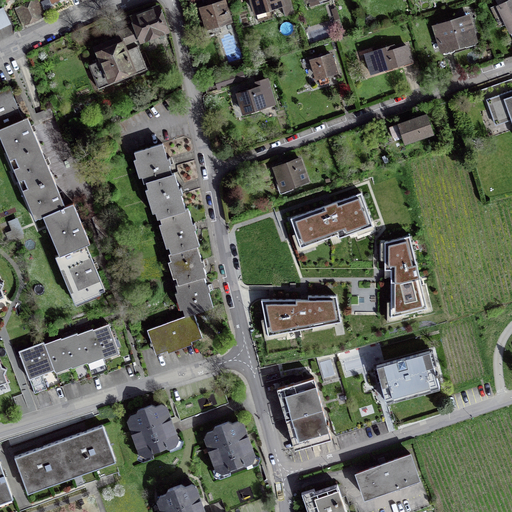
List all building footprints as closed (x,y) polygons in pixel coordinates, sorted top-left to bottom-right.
[(31,0),(15,8),(22,24),(44,14),(37,0),(31,0)] [(235,13),(231,0),(229,0),(201,8),(207,27),(204,28),(207,37),(222,32),(219,24),(230,21),(228,15),(235,13)] [(282,4),(285,14),(294,12),(290,0),(251,0),(256,12),(282,4)] [(508,23),(511,30),(511,29),(511,0),(499,7),(508,23)] [(505,25),(508,23),(499,7),(498,4),(491,8),(499,24),(503,22),(505,25)] [(133,17),(136,25),(140,37),(142,40),(167,31),(158,7),(133,17)] [(468,16),(434,26),(442,51),(475,41),(468,16)] [(122,45),(140,37),(136,25),(117,33),(117,38),(96,47),(101,59),(89,64),(98,89),(147,68),(138,46),(125,51),(122,45)] [(365,54),(371,73),(411,61),(407,46),(394,49),(393,45),(365,54)] [(330,54),(312,60),(317,77),(335,71),(330,54)] [(242,69),(215,77),(218,85),(244,76),(242,69)] [(258,87),(238,93),(244,112),(274,103),(267,80),(257,83),(258,87)] [(0,128),(23,119),(9,86),(0,90),(0,128)] [(511,89),(486,99),(495,125),(511,120),(511,122),(511,89)] [(390,126),(395,140),(403,137),(405,143),(433,133),(426,114),(390,126)] [(27,117),(23,119),(0,128),(0,136),(1,138),(2,138),(7,150),(9,149),(13,158),(40,146),(27,117)] [(146,181),(172,173),(169,164),(171,164),(169,158),(167,158),(162,143),(134,152),(136,159),(138,158),(143,175),(142,176),(144,182),(146,181)] [(20,180),(23,179),(26,188),(53,177),(40,146),(13,158),(17,167),(15,168),(20,180)] [(299,158),(274,167),(282,189),(307,180),(299,158)] [(181,187),(179,188),(174,173),(172,173),(146,181),(148,188),(149,187),(157,210),(155,211),(157,217),(160,217),(185,209),(181,194),(182,193),(181,187)] [(47,214),(65,206),(53,177),(26,188),(30,197),(28,198),(33,211),(36,209),(39,217),(47,214)] [(362,225),(372,222),(361,192),(290,217),(299,243),(307,241),(308,244),(337,234),(339,237),(363,229),(362,225)] [(73,203),(65,206),(47,214),(52,226),(49,227),(56,242),(59,241),(63,252),(59,254),(60,254),(90,242),(73,203)] [(197,245),(199,244),(194,229),(196,228),(194,223),(193,223),(188,208),(185,209),(160,217),(162,223),(163,223),(170,246),(169,246),(171,253),(197,245)] [(107,236),(98,216),(93,218),(102,238),(107,236)] [(20,218),(9,223),(12,231),(5,234),(9,245),(28,237),(20,218)] [(409,235),(385,241),(385,269),(391,269),(391,310),(400,310),(401,314),(424,308),(422,300),(425,299),(409,235)] [(90,242),(60,254),(65,267),(62,268),(70,287),(69,288),(73,298),(92,290),(94,293),(105,289),(86,244),(90,242)] [(176,277),(178,284),(204,276),(206,275),(203,266),(205,265),(203,259),(201,260),(197,245),(171,253),(169,253),(171,260),(172,260),(177,277),(176,277)] [(207,285),(204,276),(178,284),(175,284),(177,291),(179,290),(184,307),(183,308),(185,315),(193,312),(213,306),(208,291),(210,290),(208,284),(207,285)] [(308,299),(261,299),(267,328),(275,328),(275,333),(341,321),(336,295),(308,295),(308,299)] [(191,340),(202,336),(193,312),(185,315),(135,334),(140,348),(152,344),(156,353),(167,349),(166,348),(191,339),(191,340)] [(118,348),(108,323),(93,329),(108,370),(108,371),(124,365),(124,364),(118,348)] [(93,329),(92,328),(77,334),(92,374),(92,375),(108,370),(93,329)] [(77,334),(76,333),(61,338),(76,379),(76,380),(92,374),(77,334)] [(61,338),(60,337),(44,343),(59,383),(60,385),(76,379),(61,338)] [(47,388),(59,383),(44,343),(44,341),(31,346),(47,388)] [(129,344),(118,348),(124,364),(135,360),(129,344)] [(34,393),(47,388),(31,346),(18,350),(34,393)] [(430,351),(376,365),(386,402),(440,387),(430,351)] [(229,403),(218,375),(170,393),(180,421),(229,403)] [(289,416),(289,417),(322,407),(314,377),(281,387),(289,416)] [(175,443),(178,437),(166,406),(161,404),(155,406),(152,404),(138,409),(136,413),(130,416),(128,420),(140,452),(146,454),(152,452),(153,449),(166,444),(169,446),(175,443)] [(335,436),(386,420),(381,405),(331,421),(335,436)] [(322,407),(289,417),(298,447),(331,437),(322,407)] [(242,461),(245,462),(252,460),(254,454),(243,423),(238,421),(232,423),(228,421),(215,426),(213,430),(207,432),(205,437),(217,468),(222,471),(229,469),(230,466),(242,461)] [(103,424),(58,440),(70,471),(76,469),(78,473),(93,467),(92,463),(98,461),(100,465),(115,459),(103,424)] [(71,475),(70,471),(58,440),(14,456),(26,487),(33,485),(34,488),(50,483),(48,479),(54,477),(56,480),(71,475)] [(419,478),(410,453),(356,472),(365,497),(419,478)] [(0,500),(12,496),(0,462),(0,500)] [(205,511),(196,486),(191,484),(185,486),(181,484),(168,489),(166,493),(160,495),(158,500),(162,511),(205,511)] [(346,511),(337,484),(306,494),(312,511),(346,511)]
